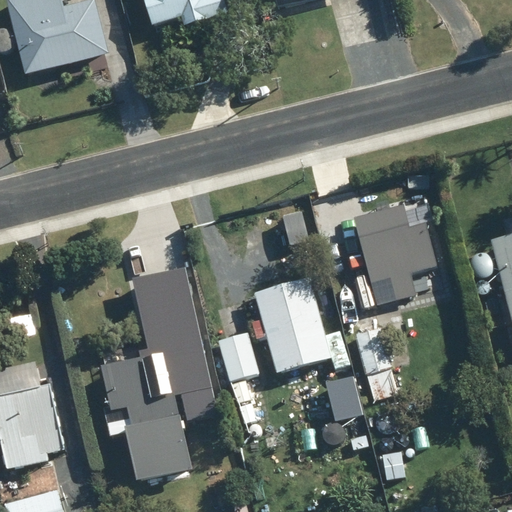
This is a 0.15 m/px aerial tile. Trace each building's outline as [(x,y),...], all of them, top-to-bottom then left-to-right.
[(146,0),(158,37),(187,28),(190,37),(234,23),(229,5),(245,0),(146,0)] [(273,0),(277,14),(335,0),(273,0)] [(56,20),(15,30),(30,86),(114,63),(99,8),(63,17),(61,11),(54,13),(56,20)] [(131,39),(113,41),(117,73),(136,70),(131,39)] [(382,222),(358,228),(381,315),(422,304),(417,282),(444,276),(433,234),(416,239),(410,214),(395,218),(392,209),(379,212),(382,222)] [(489,268),(476,271),(485,303),(502,299),(511,335),(511,243),(490,249),(491,254),(486,256),(483,261),(484,265),(489,268)] [(179,412),(212,406),(187,270),(136,279),(148,347),(106,355),(110,378),(108,379),(114,416),(105,418),(112,452),(129,448),(135,479),(189,469),(179,412)] [(217,283),(199,288),(208,318),(226,313),(217,283)] [(281,383),(336,368),(333,355),(349,351),(341,325),(326,329),(315,289),(259,304),(261,310),(254,308),(248,313),(250,321),(258,323),(263,318),(266,327),(256,330),(261,348),(270,345),(281,383)] [(383,335),(375,300),(350,306),(369,383),(371,383),(377,407),(403,401),(387,334),(383,335)] [(223,350),(242,415),(255,411),(248,387),(264,382),(252,342),(223,350)] [(0,409),(0,425),(11,480),(54,472),(53,463),(70,460),(56,395),(44,397),(44,400),(0,409)] [(348,401),(311,411),(315,428),(352,418),(348,401)] [(340,428),(318,435),(324,458),(347,452),(340,428)] [(65,511),(62,499),(13,511),(65,511)]
